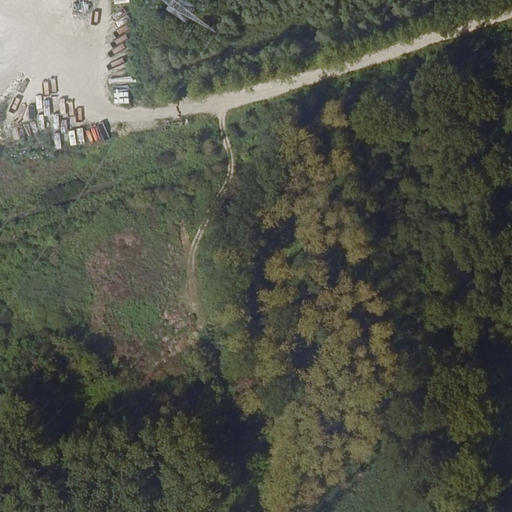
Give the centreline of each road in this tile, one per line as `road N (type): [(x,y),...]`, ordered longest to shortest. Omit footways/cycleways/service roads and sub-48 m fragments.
road 1 (track): [(219,118),(235,175),(199,245),(198,268),(241,426),(483,372),(482,511)]
road 2 (track): [(511,10),(187,130)]
